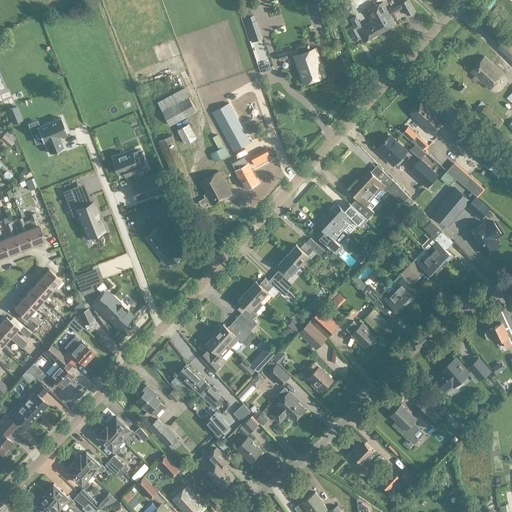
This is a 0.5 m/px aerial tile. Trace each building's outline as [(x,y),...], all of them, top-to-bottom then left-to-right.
[(314,0),(323,25),(336,21),(329,0),(314,0)] [(414,11),(408,0),(405,0),(400,3),(403,7),(407,15),(414,11)] [(383,31),(396,24),(390,15),(388,10),(383,2),(366,11),(370,18),(374,15),(376,18),(378,17),(380,20),(378,21),(383,31)] [(400,3),(388,10),(390,15),(403,7),(400,3)] [(247,23),(246,23),(252,41),(263,37),(257,20),(256,20),(254,14),(245,17),(247,23)] [(374,15),(370,18),(371,20),(362,26),(356,15),(350,18),(354,25),(361,38),(363,42),(383,31),(378,21),(380,20),(378,17),(376,18),(374,15)] [(361,38),(354,25),(349,27),(356,40),(361,38)] [(511,40),(507,35),(497,46),(511,59),(511,40)] [(299,53),(294,55),(303,82),(304,82),(325,75),(316,47),(310,50),(308,44),(306,45),(306,43),(299,46),(299,47),(298,48),(299,53)] [(258,48),(261,60),(268,58),(265,46),(258,48)] [(280,60),(288,57),(286,51),(278,54),(280,60)] [(504,73),(485,56),(470,71),(489,89),(504,73)] [(462,92),(467,87),(462,83),(458,88),(462,92)] [(197,111),(184,87),(157,101),(170,125),(197,111)] [(424,99),(410,115),(433,134),(446,120),(424,99)] [(466,101),(462,105),(466,109),(470,105),(466,101)] [(501,118),(482,101),(474,110),(478,114),(479,112),(497,128),(504,121),(501,118)] [(233,151),(251,142),(229,102),(212,112),(233,151)] [(17,106),(7,111),(12,123),(22,119),(17,106)] [(40,126),(37,127),(43,142),(45,141),(50,153),(63,148),(58,136),(66,133),(60,118),(40,126)] [(177,129),(185,144),(197,137),(189,123),(177,129)] [(408,125),(402,132),(415,143),(416,143),(424,151),(430,145),(418,135),(419,134),(408,125)] [(473,125),(459,141),(488,167),(502,151),(473,125)] [(0,139),(3,142),(0,144),(0,145),(5,150),(8,146),(9,147),(13,142),(11,140),(4,134),(0,138),(0,139)] [(219,148),(210,154),(214,161),(228,153),(218,134),(213,137),(219,148)] [(376,150),(393,165),(407,150),(390,134),(376,150)] [(172,135),(159,140),(174,181),(188,175),(172,135)] [(253,167),(271,157),(267,149),(259,154),(258,153),(249,157),(253,167)] [(120,158),(114,160),(119,173),(125,171),(127,177),(148,169),(143,157),(136,160),(133,153),(127,155),(126,153),(119,156),(120,158)] [(420,158),(409,170),(427,186),(438,174),(420,158)] [(235,170),(246,189),(258,182),(248,163),(235,170)] [(493,175),(501,181),(510,171),(502,164),(493,175)] [(20,173),(23,176),(28,170),(25,167),(20,173)] [(373,173),(364,184),(375,194),(383,185),(388,190),(402,203),(409,196),(398,185),(399,185),(383,170),(377,177),(373,173)] [(206,194),(204,195),(205,197),(199,201),(201,204),(205,202),(205,203),(208,202),(210,205),(231,194),(219,171),(200,182),(206,194)] [(161,174),(145,181),(150,195),(167,188),(161,174)] [(449,174),(444,178),(449,184),(453,180),(449,174)] [(32,178),(25,180),(29,190),(36,188),(32,178)] [(136,200),(150,195),(145,181),(131,186),(136,200)] [(351,204),(351,205),(367,220),(374,212),(370,209),(366,204),(375,194),(364,184),(354,195),(357,198),(351,204)] [(83,227),(87,236),(90,235),(96,233),(97,233),(98,232),(99,232),(104,230),(101,224),(99,219),(97,220),(95,215),(97,214),(96,211),(93,202),(91,203),(89,203),(89,202),(87,196),(76,200),(71,187),(62,191),(63,192),(64,191),(69,204),(73,202),(78,214),(82,225),(83,227)] [(456,187),(441,205),(455,217),(470,199),(456,187)] [(20,195),(14,197),(18,208),(24,206),(20,195)] [(467,206),(481,218),(489,208),(475,196),(467,206)] [(338,205),(329,215),(343,228),(353,218),(359,223),(362,226),(367,220),(351,205),(351,204),(349,202),(343,209),(338,205)] [(161,203),(148,208),(152,217),(165,212),(161,203)] [(455,217),(441,205),(434,213),(448,225),(455,217)] [(148,208),(135,213),(139,222),(152,217),(148,208)] [(26,230),(32,244),(45,240),(34,212),(29,215),(31,220),(29,221),(27,216),(22,218),(24,224),(26,230)] [(323,230),(317,236),(319,238),(328,246),(336,254),(342,247),(339,244),(349,234),(347,232),(343,228),(329,215),(319,226),(323,230)] [(7,217),(2,219),(5,224),(8,230),(12,228),(10,222),(7,217)] [(428,251),(443,266),(453,256),(446,249),(453,242),(431,221),(424,228),(432,235),(422,245),(428,251)] [(469,231),(474,240),(476,239),(479,244),(485,254),(499,245),(494,238),(501,233),(493,221),(486,225),(483,222),(469,231)] [(162,224),(146,236),(166,262),(182,250),(162,224)] [(21,249),(32,244),(26,230),(15,234),(21,249)] [(21,249),(15,234),(3,239),(9,254),(21,249)] [(288,253),(300,265),(309,255),(308,255),(314,249),(320,255),(324,250),(311,237),(306,242),(311,246),(306,251),(301,246),(300,247),(296,244),(288,253)] [(0,257),(9,254),(3,239),(0,239),(0,257)] [(0,257),(0,262),(1,265),(50,247),(48,240),(0,257)] [(443,266),(428,251),(418,262),(415,259),(410,263),(406,259),(404,262),(420,277),(427,270),(433,276),(443,266)] [(300,265),(288,253),(279,263),(284,267),(283,268),(287,272),(282,276),(278,273),(274,277),(289,291),(292,289),(288,285),(290,283),(285,279),(291,274),(292,274),(300,265)] [(395,286),(409,301),(418,292),(412,285),(420,277),(404,262),(403,262),(407,266),(400,274),(403,277),(395,286)] [(61,272),(67,270),(65,263),(59,265),(61,272)] [(49,269),(40,279),(52,289),(52,290),(61,298),(64,294),(58,289),(64,282),(61,279),(49,269)] [(248,290),(260,301),(268,292),(268,291),(273,285),(285,296),(289,291),(274,277),(270,282),(266,287),(261,282),(260,283),(256,280),(248,290)] [(43,299),(53,307),(56,303),(47,295),(52,290),(52,289),(40,279),(32,288),(44,299),(43,299)] [(409,301),(395,286),(389,292),(385,289),(381,293),(370,284),(363,290),(372,302),(385,313),(389,318),(397,310),(399,312),(409,301)] [(35,309),(44,317),(48,314),(38,305),(43,299),(44,299),(32,288),(23,298),(35,309)] [(242,312),(237,317),(251,329),(255,325),(257,323),(253,318),(257,314),(255,313),(263,304),(260,301),(248,290),(239,299),(243,303),(238,309),(242,312)] [(215,292),(208,299),(229,320),(236,313),(215,292)] [(104,305),(100,309),(111,318),(110,319),(120,329),(132,315),(112,296),(107,301),(104,304),(104,305)] [(23,298),(14,308),(19,312),(26,318),(28,320),(35,326),(36,327),(39,323),(29,315),(35,309),(23,298)] [(511,306),(511,305),(502,309),(511,330),(511,306)] [(91,321),(94,320),(89,308),(78,312),(84,325),(91,321)] [(310,320),(328,336),(338,325),(321,309),(310,320)] [(0,323),(0,328),(10,337),(22,348),(27,342),(16,333),(15,334),(13,333),(18,327),(6,316),(0,323)] [(215,328),(215,330),(216,332),(215,333),(227,344),(231,347),(238,339),(241,341),(241,340),(251,329),(237,317),(229,326),(228,326),(227,327),(224,323),(222,325),(221,324),(218,324),(215,328)] [(69,322),(67,324),(71,328),(76,322),(72,318),(69,322)] [(293,319),(287,325),(295,332),(302,326),(293,319)] [(35,326),(28,320),(25,325),(31,330),(35,326)] [(328,336),(310,320),(299,332),(316,349),(328,336)] [(346,328),(352,334),(365,346),(375,335),(362,323),(359,326),(353,321),(346,328)] [(495,342),(502,339),(506,348),(511,344),(511,343),(502,322),(489,329),(485,331),(485,334),(486,338),(489,339),(493,337),(495,342)] [(23,326),(19,330),(27,337),(31,333),(23,326)] [(10,337),(0,328),(0,345),(1,347),(10,337)] [(207,350),(200,357),(214,372),(221,365),(218,362),(223,356),(231,347),(227,344),(215,333),(214,334),(213,335),(212,334),(210,334),(207,337),(207,339),(208,340),(206,342),(210,346),(209,347),(213,351),(210,354),(207,350)] [(247,347),(259,341),(256,335),(244,342),(247,347)] [(63,355),(62,355),(69,362),(75,356),(78,359),(84,364),(94,353),(81,341),(75,336),(65,347),(68,349),(63,355)] [(71,376),(72,375),(64,368),(69,362),(62,355),(63,355),(51,344),(45,351),(60,364),(49,376),(62,387),(67,381),(69,382),(72,378),(71,376)] [(263,363),(273,356),(266,346),(256,353),(263,363)] [(14,351),(9,347),(5,351),(10,355),(11,355),(14,351)] [(469,373),(456,357),(440,371),(441,372),(434,377),(446,391),(453,386),(454,386),(469,373)] [(479,381),(491,371),(479,357),(467,366),(479,381)] [(276,364),(271,359),(263,368),(281,385),(289,376),(276,364)] [(27,369),(40,381),(46,374),(33,362),(27,369)] [(313,373),(307,379),(312,384),(311,385),(319,392),(322,389),(323,390),(333,380),(314,362),(308,369),(313,373)] [(501,362),(492,367),(496,373),(505,368),(501,362)] [(178,373),(196,390),(205,380),(187,363),(178,373)] [(23,403),(37,415),(47,404),(41,398),(48,390),(37,380),(30,388),(34,392),(23,403)] [(238,388),(233,383),(229,386),(235,392),(238,388)] [(150,412),(151,411),(156,415),(164,405),(160,401),(153,394),(154,392),(147,385),(144,388),(146,390),(137,400),(150,412)] [(219,398),(221,395),(216,390),(218,389),(214,385),(212,387),(211,386),(202,395),(216,408),(222,401),(219,398)] [(279,405),(271,414),(280,422),(288,413),(295,420),(305,409),(304,407),(294,398),(295,397),(289,391),(285,387),(280,391),(285,395),(281,399),(277,403),(279,405)] [(168,395),(175,402),(180,397),(173,390),(168,395)] [(259,413),(263,410),(258,402),(254,405),(259,413)] [(37,415),(23,403),(12,415),(26,428),(37,415)] [(426,403),(418,411),(431,423),(438,415),(439,415),(426,403)] [(434,408),(442,416),(447,411),(440,403),(434,408)] [(391,414),(397,420),(394,423),(395,426),(408,438),(418,427),(413,421),(416,418),(401,404),(391,414)] [(204,421),(219,439),(231,428),(216,411),(204,421)] [(0,420),(11,431),(17,424),(6,414),(0,420)] [(122,439),(127,434),(131,436),(134,433),(117,417),(108,426),(122,439)] [(258,424),(251,417),(243,425),(250,433),(258,424)] [(157,418),(148,427),(156,436),(157,435),(168,446),(168,445),(177,438),(165,425),(165,426),(157,418)] [(11,431),(0,420),(0,453),(1,454),(12,442),(6,437),(11,431)] [(108,426),(107,426),(98,436),(117,453),(120,450),(117,446),(123,440),(122,439),(108,426)] [(149,437),(140,427),(135,431),(144,441),(149,437)] [(249,436),(243,442),(240,438),(234,444),(251,461),(262,450),(249,436)] [(389,441),(385,444),(387,446),(397,455),(400,452),(390,443),(389,441)] [(369,466),(364,461),(373,451),(364,443),(353,455),(357,458),(352,463),(363,473),(369,466)] [(216,464),(208,472),(216,479),(213,482),(213,484),(217,489),(219,489),(222,486),(223,487),(234,477),(224,467),(229,462),(223,455),(216,448),(208,456),(216,464)] [(76,459),(92,474),(97,468),(101,471),(104,467),(87,451),(83,456),(81,454),(76,459)] [(180,470),(178,468),(166,454),(157,462),(171,478),(180,470)] [(110,460),(120,469),(124,464),(114,455),(110,460)] [(92,474),(76,459),(71,465),(73,466),(69,471),(86,487),(89,484),(87,480),(92,474)] [(120,469),(110,460),(106,464),(116,473),(120,469)] [(394,471),(381,484),(388,491),(391,488),(396,492),(406,483),(408,485),(415,478),(406,470),(400,476),(394,471)] [(136,472),(132,476),(137,481),(141,476),(136,472)] [(137,483),(150,498),(158,492),(144,477),(137,483)] [(45,493),(45,494),(46,494),(60,507),(59,507),(60,508),(65,502),(70,504),(73,501),(54,483),(45,493)] [(185,511),(195,511),(204,504),(187,486),(173,498),(185,511)] [(89,502),(90,504),(94,500),(83,489),(79,493),(89,502)] [(100,506),(102,507),(117,500),(109,491),(97,503),(100,506)] [(123,497),(128,502),(134,497),(129,491),(123,497)] [(303,502),(296,507),(298,511),(321,511),(328,508),(316,491),(304,500),(302,501),(302,502),(303,502)] [(89,502),(79,493),(75,498),(85,507),(89,502)] [(54,511),(59,507),(60,507),(46,494),(45,494),(37,503),(45,511),(54,511)] [(100,506),(95,500),(91,505),(96,510),(100,506)] [(362,502),(358,503),(358,511),(368,511),(368,507),(362,502)] [(397,511),(403,507),(399,503),(390,511),(397,511)]
